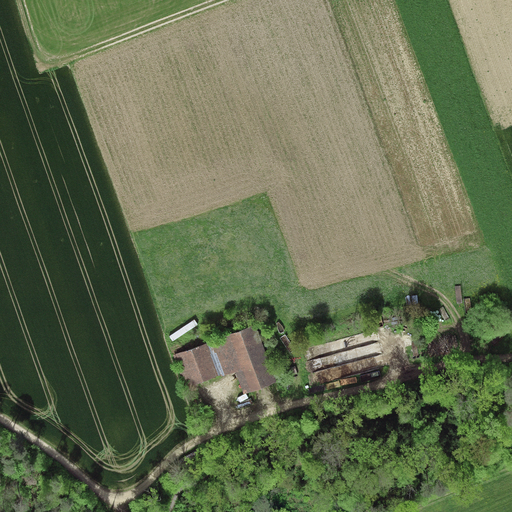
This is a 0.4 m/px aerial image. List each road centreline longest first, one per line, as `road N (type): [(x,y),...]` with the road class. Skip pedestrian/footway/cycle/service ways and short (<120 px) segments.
road 1 (track): [(511,357),(406,375),(217,427),(116,498)]
road 2 (track): [(22,0),(36,49),(63,61),(230,0)]
road 3 (track): [(116,498),(0,418)]
